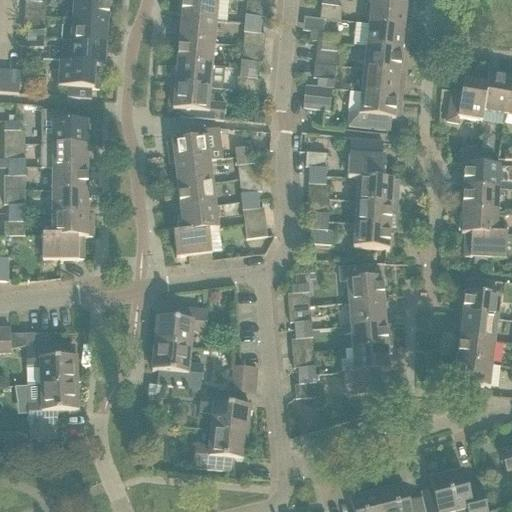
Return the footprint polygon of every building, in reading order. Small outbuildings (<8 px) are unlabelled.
[(107,23),(109,0),(104,0),(72,0),(71,20),(107,23)] [(216,23),(218,0),(212,0),(181,0),(180,20),(216,23)] [(406,6),(403,6),(371,2),(368,26),(409,30),(410,17),(405,17),(406,6)] [(260,27),(261,19),(245,17),(244,26),(260,27)] [(106,46),(107,23),(71,20),(71,22),(62,21),(60,43),(106,46)] [(214,46),(216,23),(180,20),(178,43),(214,46)] [(260,35),(260,27),(244,26),(243,34),(260,35)] [(406,53),(409,30),(368,26),(366,49),(406,53)] [(43,41),(43,33),(27,32),(27,40),(43,41)] [(338,46),(339,37),(310,33),(309,42),(316,43),(337,46),(338,46)] [(43,41),(27,40),(19,39),(18,48),(42,50),(43,41)] [(104,69),(106,46),(60,43),(58,64),(51,64),(51,65),(104,69)] [(211,68),(214,46),(178,43),(176,65),(211,68)] [(338,46),(337,46),(316,43),(314,66),(335,68),(338,46)] [(404,76),(406,53),(366,49),(363,71),(404,76)] [(256,72),(257,64),(240,63),(240,71),(256,72)] [(104,70),(104,69),(51,65),(51,71),(58,71),(57,89),(67,90),(66,100),(90,101),(91,91),(99,92),(100,77),(94,77),(95,69),(104,70)] [(209,91),(211,68),(176,65),(174,87),(169,86),(169,88),(209,91)] [(335,68),(314,66),(312,80),(317,81),(316,89),(305,87),(304,88),(332,91),(333,91),(335,68)] [(256,81),(256,72),(240,71),(239,79),(256,81)] [(401,98),(404,76),(363,71),(361,94),(401,98)] [(18,96),(20,73),(7,72),(6,96),(18,96)] [(480,124),(487,78),(485,87),(463,84),(461,94),(451,92),(445,123),(457,125),(458,120),(480,124)] [(487,78),(480,123),(502,127),(504,116),(510,82),(487,78)] [(169,88),(168,100),(173,101),(172,111),(180,112),(179,119),(223,122),(224,111),(225,106),(220,106),(208,105),(209,91),(169,88)] [(333,91),(332,91),(304,88),(302,110),(330,114),(333,91)] [(398,122),(401,98),(361,94),(358,116),(349,115),(348,128),(389,133),(391,121),(398,122)] [(65,123),(65,112),(41,112),(40,147),(87,147),(87,123),(65,123)] [(20,133),(20,124),(3,124),(3,133),(20,133)] [(221,161),(220,150),(218,130),(194,133),(195,140),(166,144),(168,157),(173,157),(174,167),(209,163),(221,161)] [(349,156),(347,180),(383,182),(392,183),(393,181),(383,181),(384,158),(381,158),(382,144),(350,142),(349,156)] [(93,155),(87,155),(87,147),(40,147),(40,169),(51,170),(93,170),(93,155)] [(235,159),(252,157),(251,148),(234,150),(235,159)] [(474,162),(475,152),(457,151),(456,161),(474,162)] [(491,162),(492,153),(475,152),(474,162),(491,162)] [(325,179),(326,155),(305,154),(304,169),(309,169),(309,178),(325,179)] [(236,167),(253,165),(252,157),(235,159),(236,167)] [(0,159),(0,169),(8,170),(23,170),(23,161),(8,161),(3,161),(3,160),(0,159)] [(212,185),(209,163),(174,167),(177,189),(212,185)] [(498,168),(479,167),(459,166),(458,180),(463,180),(462,190),(498,191),(498,168)] [(23,178),(23,170),(8,170),(8,178),(23,178)] [(87,170),(93,170),(51,170),(51,193),(87,193),(87,170)] [(325,188),(325,179),(309,178),(308,187),(325,188)] [(392,191),(392,183),(347,180),(347,183),(356,183),(355,203),(397,206),(398,191),(392,191)] [(180,212),(215,208),(212,185),(177,189),(180,212)] [(308,187),(307,200),(328,202),(329,188),(325,188),(308,187)] [(497,214),(498,191),(462,190),(462,213),(497,214)] [(87,215),(87,193),(51,193),(50,215),(87,215)] [(241,204),(257,202),(256,194),(240,196),(241,204)] [(307,200),(306,215),(311,215),(328,216),(328,202),(307,200)] [(242,212),(258,210),(257,202),(241,204),(242,212)] [(395,229),(397,206),(355,203),(354,226),(389,228),(395,229)] [(23,216),(23,207),(8,207),(8,216),(23,216)] [(218,230),(216,211),(215,208),(180,212),(182,233),(173,235),(173,236),(218,230)] [(496,228),(497,214),(462,213),(461,235),(506,237),(504,237),(505,228),(496,228)] [(87,224),(87,215),(50,215),(49,238),(42,237),(42,238),(87,238),(93,238),(93,224),(87,224)] [(327,224),(328,216),(311,215),(311,223),(327,224)] [(327,233),(327,224),(311,223),(310,233),(327,233)] [(264,224),(243,227),(245,241),(262,239),(266,239),(264,224)] [(395,229),(389,228),(354,226),(353,250),(388,252),(390,229),(395,229)] [(218,230),(173,236),(176,259),(211,255),(221,254),(218,231),(218,230)] [(310,233),(309,247),(330,248),(331,234),(327,233),(310,233)] [(505,261),(506,237),(461,235),(461,236),(464,236),(463,259),(473,259),(473,265),(487,266),(487,260),(505,261)] [(93,238),(87,238),(42,238),(42,262),(84,262),(84,246),(77,247),(77,239),(93,239),(93,238)] [(246,250),(263,248),(262,239),(245,241),(246,250)] [(353,269),(338,270),(340,284),(345,283),(347,306),(384,303),(382,279),(370,280),(369,269),(369,268),(353,269)] [(489,296),(491,283),(469,280),(467,294),(459,293),(458,307),(463,307),(461,317),(455,316),(455,317),(497,321),(500,298),(489,296)] [(309,309),(308,295),(307,286),(291,287),(291,296),(287,296),(288,310),(309,309)] [(349,328),(385,325),(384,303),(347,306),(349,328)] [(205,334),(207,311),(177,308),(176,321),(156,319),(154,346),(190,350),(191,333),(205,334)] [(309,309),(288,310),(289,325),(294,325),(310,323),(309,309)] [(494,344),(497,321),(455,317),(453,339),(459,339),(459,340),(494,344)] [(294,333),(311,331),(310,323),(294,325),(294,333)] [(391,333),(386,334),(385,325),(349,328),(351,351),(392,348),(391,333)] [(0,355),(11,356),(11,350),(10,330),(0,330),(0,355)] [(295,341),(312,340),(311,331),(294,333),(295,341)] [(295,341),(290,341),(291,356),(313,354),(312,340),(295,341)] [(492,366),(494,344),(459,340),(456,361),(451,361),(451,362),(492,366)] [(189,365),(190,350),(154,346),(151,373),(157,374),(156,387),(200,391),(202,367),(189,365)] [(75,359),(55,360),(55,347),(25,348),(26,388),(40,388),(76,386),(75,359)] [(351,351),(344,352),(345,362),(352,361),(353,374),(389,371),(387,349),(392,349),(392,348),(351,351)] [(489,390),(492,366),(451,362),(450,375),(455,375),(453,386),(489,390)] [(256,370),(241,369),(232,368),(231,381),(255,383),(256,370)] [(298,378),(314,377),(314,368),(297,370),(298,378)] [(379,373),(389,372),(389,371),(353,374),(353,378),(344,378),(345,398),(381,395),(379,373)] [(316,400),(315,380),(314,377),(298,378),(299,386),(294,387),(295,402),(316,400)] [(254,396),(255,383),(231,381),(230,394),(240,395),(254,396)] [(57,414),(77,413),(76,386),(40,388),(41,405),(27,405),(28,428),(58,427),(57,414)] [(230,394),(230,395),(201,391),(199,415),(210,416),(209,432),(246,435),(249,408),(239,407),(240,395),(230,394)] [(244,462),(246,435),(209,432),(207,452),(195,451),(193,470),(233,474),(234,461),(244,462)] [(511,449),(500,454),(506,473),(511,470),(511,449)] [(432,492),(420,495),(421,500),(423,511),(485,511),(484,507),(479,487),(466,490),(462,473),(429,481),(432,492)] [(423,511),(421,500),(408,503),(404,488),(376,494),(380,511),(423,511)] [(380,511),(376,494),(349,501),(352,511),(380,511)]
